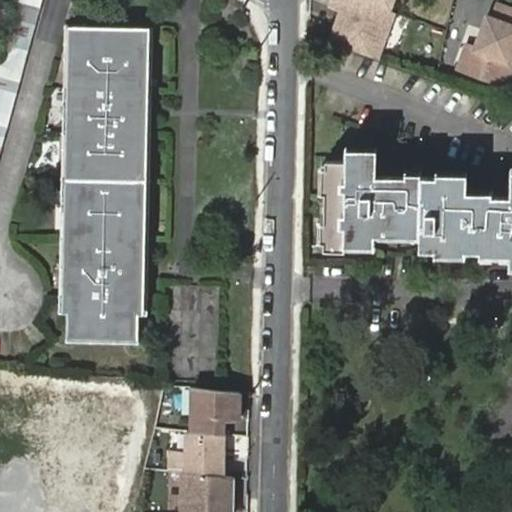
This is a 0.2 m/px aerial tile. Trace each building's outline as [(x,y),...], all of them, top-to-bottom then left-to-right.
[(17,0),(0,66),(0,163),(43,0),(17,0)] [(335,25),(328,41),(378,60),(386,41),(397,13),(393,12),(361,0),(331,0),(329,7),(340,11),(345,13),(340,27),(335,25)] [(361,0),(393,12),(396,0),(361,0)] [(459,68),(496,82),(504,63),(508,64),(511,51),(511,10),(497,5),(492,19),(487,17),(476,49),(467,46),(459,68)] [(340,11),(335,25),(340,27),(345,13),(340,11)] [(146,28),(75,26),(69,334),(140,335),(141,285),(141,278),(144,122),(144,116),(146,28)] [(504,63),(496,82),(505,85),(511,66),(511,51),(508,64),(504,63)] [(327,161),(325,250),(346,251),(347,243),(377,244),(377,233),(422,235),(422,253),(511,255),(510,266),(511,266),(511,198),(469,197),(469,179),(379,176),(379,154),(348,154),(348,161),(327,161)] [(119,511),(129,395),(0,384),(0,459),(49,463),(45,511),(55,511),(119,511)] [(245,392),(193,391),(192,432),(187,432),(186,472),(182,472),(180,511),(237,511),(238,476),(227,476),(229,421),(244,422),(245,392)]
